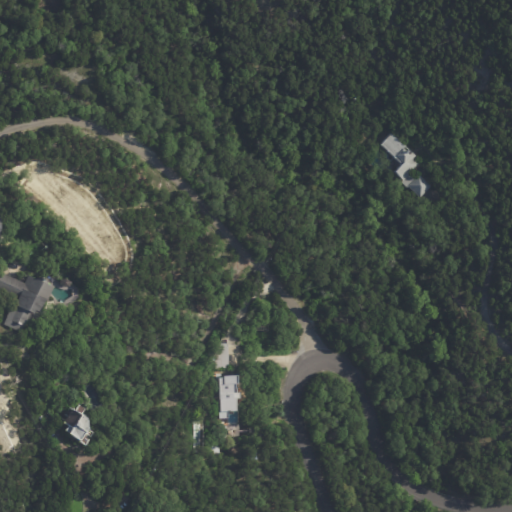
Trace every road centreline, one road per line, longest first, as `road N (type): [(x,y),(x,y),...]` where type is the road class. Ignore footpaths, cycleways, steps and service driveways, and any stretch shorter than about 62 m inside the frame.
road 1 (residential): [(318,357),(271,279),(176,179),(132,146),(64,120),(0,132)]
road 2 (residential): [(318,357),(338,360),(357,380),(399,478),(441,501),(511,507)]
road 3 (residential): [(330,511),(291,386),(318,357)]
